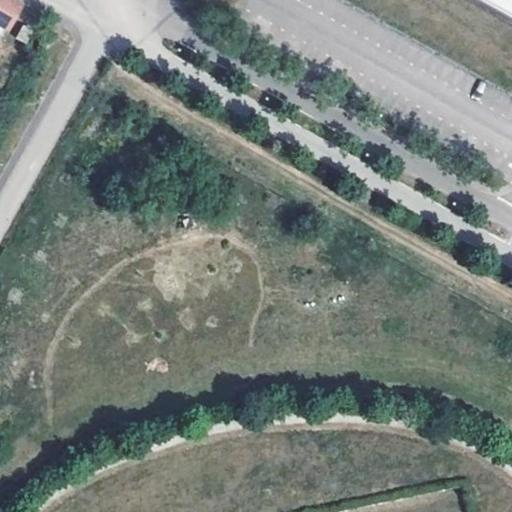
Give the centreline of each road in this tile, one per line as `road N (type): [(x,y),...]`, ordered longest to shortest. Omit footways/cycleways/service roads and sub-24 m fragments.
road 1 (residential): [(102,27),(511,256)]
road 2 (residential): [(511,216),(141,9),(102,27)]
road 3 (residential): [(102,27),(0,218)]
